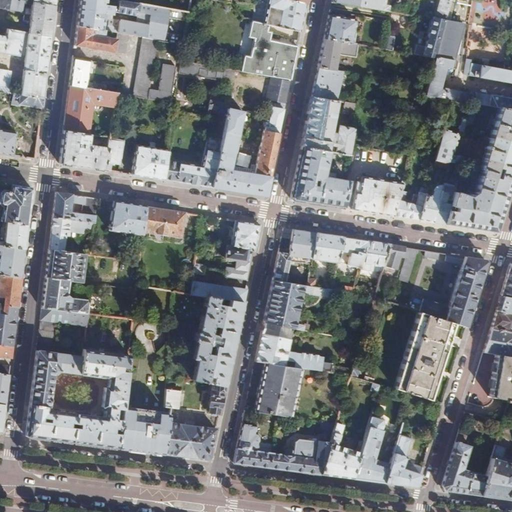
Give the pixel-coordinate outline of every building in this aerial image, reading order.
[(0,0),(0,6),(19,9),(21,7),(22,0),(0,0)] [(142,36),(146,36),(148,22),(138,20),(119,18),(118,24),(114,24),(107,22),(106,26),(101,25),(101,20),(106,20),(106,18),(109,18),(109,16),(111,10),(133,13),(136,11),(137,1),(132,0),(117,0),(117,3),(109,2),(104,1),(103,0),(79,0),(76,24),(105,29),(116,31),(127,33),(142,36)] [(275,29),(300,34),(307,0),(266,0),(265,9),(278,12),(275,29)] [(330,0),(330,1),(378,9),(380,0),(330,0)] [(445,18),(450,0),(437,0),(433,16),(445,18)] [(28,32),(51,36),(55,4),(32,1),(31,13),(25,13),(24,21),(30,22),(28,32)] [(182,43),(189,10),(141,2),(140,11),(138,20),(148,22),(146,36),(157,38),(182,43)] [(328,14),(323,38),(340,41),(349,42),(353,19),(328,14)] [(435,57),(445,18),(433,16),(432,15),(424,46),(414,44),(412,53),(435,57)] [(115,17),(109,16),(109,18),(106,18),(106,20),(101,20),(101,25),(106,26),(107,22),(114,24),(115,17)] [(465,21),(445,18),(435,57),(462,62),(462,59),(458,58),(465,21)] [(76,24),(74,44),(113,51),(115,37),(104,35),(105,29),(76,24)] [(290,81),(292,68),(289,68),(290,65),(293,66),(297,47),(275,44),(276,35),(274,34),(275,29),(250,25),(241,73),(271,77),(290,81)] [(0,51),(17,53),(17,51),(26,52),(21,94),(43,97),(51,36),(28,32),(7,29),(6,35),(0,34),(0,51)] [(124,53),(127,33),(116,31),(115,37),(113,51),(124,53)] [(384,35),(382,48),(391,49),(393,37),(384,35)] [(132,95),(169,101),(175,66),(162,64),(159,88),(149,87),(157,38),(146,36),(142,36),(132,95)] [(323,38),(317,66),(335,69),(340,41),(323,38)] [(72,57),(68,85),(99,90),(100,82),(85,80),(88,59),(72,57)] [(462,62),(435,57),(428,84),(425,91),(425,92),(499,106),(511,108),(511,70),(470,63),(468,74),(511,82),(511,96),(476,91),(475,92),(446,87),(445,88),(440,87),(446,66),(460,69),(462,62)] [(231,76),(232,70),(180,62),(178,73),(221,80),(223,74),(231,76)] [(317,66),(310,96),(336,100),(342,70),(335,69),(317,66)] [(0,90),(7,92),(10,70),(0,68),(0,90)] [(285,101),(290,81),(271,77),(267,98),(285,101)] [(68,85),(63,130),(89,134),(92,112),(95,112),(96,109),(92,109),(93,103),(113,106),(115,92),(99,90),(68,85)] [(16,103),(42,107),(43,97),(21,94),(17,94),(16,103)] [(302,136),(300,146),(327,151),(347,154),(352,131),(338,129),(336,135),(330,133),(337,101),(336,100),(310,96),(306,118),(302,136)] [(265,196),(284,105),(269,102),(264,120),(262,121),(261,124),(263,125),(254,165),(252,173),(229,169),(234,142),(241,111),(235,109),(236,104),(207,98),(204,115),(217,117),(224,118),(223,123),(221,136),(211,187),(265,196)] [(352,115),(353,103),(343,101),(341,114),(352,115)] [(496,232),(511,178),(511,108),(499,106),(481,166),(482,167),(475,190),(467,193),(454,190),(445,224),(496,232)] [(447,129),(443,128),(435,158),(461,162),(463,155),(451,153),(455,135),(446,133),(447,129)] [(0,129),(0,153),(12,155),(16,132),(0,129)] [(86,167),(105,170),(106,157),(108,143),(105,142),(105,146),(88,143),(89,134),(63,130),(59,163),(86,167)] [(164,179),(211,187),(221,136),(207,134),(201,161),(166,156),(164,179)] [(108,143),(106,157),(119,159),(122,137),(109,135),(108,143)] [(131,174),(164,179),(166,156),(166,147),(135,142),(131,174)] [(239,144),(234,142),(229,169),(252,173),(254,165),(251,164),(250,168),(235,165),(239,144)] [(293,200),(341,207),(345,189),(347,180),(321,175),(327,151),(300,146),(295,168),(289,197),(293,200)] [(341,207),(392,215),(399,190),(401,182),(361,176),(360,182),(355,181),(353,191),(345,189),(341,207)] [(426,194),(419,219),(432,222),(442,184),(439,183),(438,184),(434,186),(434,187),(428,186),(426,194)] [(432,222),(445,224),(454,190),(454,187),(446,185),(442,184),(432,222)] [(31,188),(11,185),(11,187),(3,186),(0,189),(0,190),(0,201),(1,203),(9,204),(8,208),(2,208),(1,219),(6,220),(27,223),(31,188)] [(392,215),(419,219),(426,194),(421,193),(419,202),(401,199),(403,190),(399,190),(392,215)] [(55,191),(52,216),(94,222),(95,216),(73,213),(68,212),(70,201),(75,202),(83,203),(82,211),(95,212),(97,198),(55,191)] [(141,230),(145,206),(126,203),(113,201),(110,226),(141,230)] [(180,237),(184,212),(166,209),(145,206),(141,230),(180,237)] [(52,228),(49,248),(83,253),(91,254),(93,238),(94,222),(52,216),(51,222),(50,227),(52,228)] [(0,244),(24,248),(26,235),(27,223),(6,220),(4,238),(0,237),(0,244)] [(248,247),(254,248),(259,224),(235,220),(230,244),(248,247)] [(310,255),(315,233),(283,228),(281,238),(288,239),(286,250),(285,251),(289,252),(310,255)] [(342,237),(315,233),(310,255),(338,260),(339,253),(342,237)] [(361,264),(366,241),(342,237),(339,253),(348,255),(346,261),(361,264)] [(93,238),(91,254),(100,255),(102,239),(93,238)] [(384,266),(390,244),(366,241),(361,264),(373,266),(374,260),(382,261),(380,266),(383,267),(384,266)] [(230,244),(225,243),(222,255),(245,259),(248,247),(230,244)] [(0,274),(21,277),(23,262),(24,248),(0,244),(0,256),(2,257),(1,266),(0,266),(0,274)] [(138,259),(139,246),(125,244),(123,257),(138,259)] [(401,247),(390,244),(384,266),(395,269),(401,247)] [(46,263),(45,269),(81,272),(83,253),(49,248),(48,248),(46,263)] [(282,281),(289,252),(285,251),(286,250),(279,248),(276,258),(271,280),(282,281)] [(484,259),(453,255),(451,263),(458,265),(445,309),(442,319),(453,323),(465,327),(477,289),(486,261),(484,259)] [(511,263),(510,263),(505,279),(500,295),(511,297),(511,263)] [(68,279),(80,280),(81,272),(45,269),(44,277),(68,279)] [(247,280),(249,271),(233,269),(231,278),(247,280)] [(0,304),(17,307),(21,277),(0,274),(0,304)] [(40,309),(42,309),(84,313),(87,313),(89,286),(76,285),(75,297),(70,296),(66,294),(68,279),(44,277),(42,290),(40,309)] [(242,302),(245,290),(191,280),(189,292),(204,295),(242,302)] [(308,292),(309,286),(304,285),(282,281),(271,280),(266,301),(262,321),(290,327),(300,329),(301,324),(294,322),(301,292),(308,292)] [(242,302),(204,295),(197,330),(195,330),(193,338),(196,338),(192,357),(196,358),(192,379),(214,384),(224,386),(233,344),(242,302)] [(511,297),(500,295),(496,309),(511,311),(511,307),(511,297)] [(439,306),(416,299),(413,310),(417,311),(435,317),(439,306)] [(15,326),(17,307),(0,304),(0,344),(12,346),(15,326)] [(40,319),(39,319),(24,435),(56,440),(84,443),(116,447),(121,406),(127,353),(80,347),(79,355),(50,352),(54,321),(83,325),(84,313),(42,309),(40,319)] [(496,309),(490,328),(511,331),(511,328),(511,325),(511,311),(496,309)] [(430,399),(453,323),(442,319),(435,317),(417,311),(394,389),(430,399)] [(290,327),(262,321),(260,332),(288,337),(290,327)] [(483,352),(511,357),(511,331),(490,328),(483,352)] [(297,368),(338,374),(338,367),(330,366),(330,361),(320,360),(320,356),(290,351),(285,351),(288,337),(260,332),(257,346),(254,361),(264,362),(297,368)] [(0,355),(11,357),(12,346),(0,344),(0,355)] [(511,400),(511,358),(494,355),(488,396),(506,399),(511,400)] [(290,414),(297,368),(264,362),(256,409),(290,414)] [(360,364),(354,363),(350,376),(356,377),(360,364)] [(0,373),(9,374),(10,365),(2,364),(1,367),(0,366),(0,373)] [(0,432),(1,432),(9,374),(0,373),(0,432)] [(377,392),(379,384),(371,382),(369,389),(377,392)] [(219,409),(224,386),(214,384),(211,396),(209,396),(207,404),(209,405),(207,412),(218,414),(219,409)] [(182,391),(168,389),(167,407),(175,409),(182,391)] [(438,415),(442,403),(430,399),(426,412),(438,415)] [(121,406),(116,447),(126,449),(131,407),(121,406)] [(131,407),(126,449),(133,450),(140,450),(142,434),(138,434),(142,408),(131,407)] [(162,453),(167,422),(167,411),(142,408),(138,434),(142,434),(140,450),(162,453)] [(478,415),(464,411),(461,420),(475,424),(478,415)] [(363,441),(351,479),(367,481),(383,483),(389,464),(378,460),(387,431),(375,428),(378,419),(370,416),(363,441)] [(215,429),(167,422),(162,453),(185,456),(208,459),(215,429)] [(331,437),(320,474),(336,477),(351,479),(363,441),(358,440),(355,451),(335,445),(342,423),(336,422),(331,437)] [(276,468),(320,474),(331,437),(322,434),(320,441),(296,438),(291,456),(258,451),(263,429),(241,424),(233,462),(276,468)] [(445,489),(479,494),(484,476),(461,469),(468,445),(462,443),(464,436),(457,433),(452,447),(440,486),(443,491),(445,489)] [(389,464),(383,483),(416,487),(420,474),(401,468),(403,462),(405,456),(409,438),(398,435),(389,464)] [(511,464),(510,463),(503,461),(504,458),(507,448),(494,444),(484,476),(479,494),(507,498),(511,498),(511,464)] [(401,468),(420,474),(422,468),(403,462),(401,468)]
